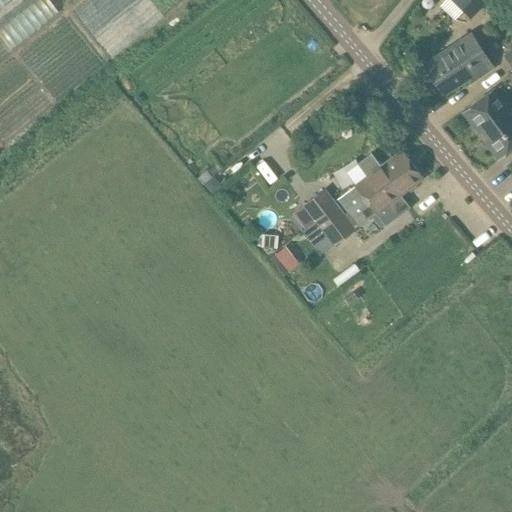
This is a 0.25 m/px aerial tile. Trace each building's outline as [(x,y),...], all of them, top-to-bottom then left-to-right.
[(425,8),(428,9),(431,8),(433,5),(434,2),(433,0),(422,0),(422,3),(423,6),(425,8)] [(451,0),(471,18),(488,0),(451,0)] [(471,34),(424,65),(444,96),(491,65),(471,34)] [(511,66),(511,48),(503,55),(511,66)] [(511,105),(510,107),(495,87),(463,112),(500,161),(511,151),(511,105)] [(385,227),(409,208),(400,196),(423,178),(403,151),(382,167),(372,154),(358,164),(368,177),(355,187),(339,198),(360,226),(372,216),(381,228),(384,225),(385,227)] [(213,195),(221,188),(216,182),(211,182),(205,187),(213,195)] [(356,230),(324,188),(302,205),(334,247),(356,230)] [(277,236),(263,236),(262,248),(277,249),(277,236)] [(284,276),(300,263),(285,246),(270,258),(284,276)]
